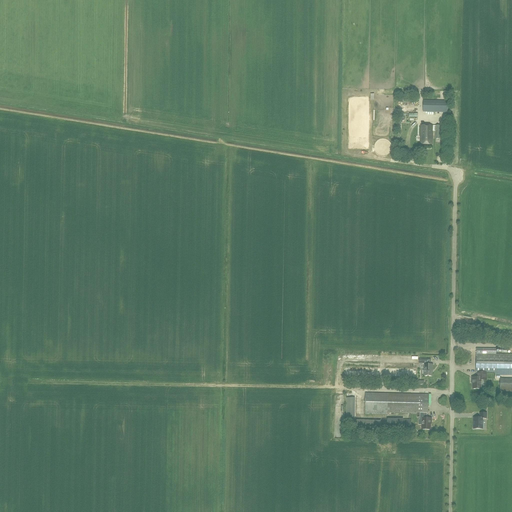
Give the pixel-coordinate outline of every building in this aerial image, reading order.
[(423,111),(448,110),(447,100),(423,100),(423,111)] [(400,125),(413,125),(414,101),(400,101),(400,125)] [(421,125),(421,135),(440,135),(440,126),(421,125)] [(440,139),(440,135),(421,135),(421,144),(432,144),(433,139),(440,139)] [(496,349),(482,349),(477,349),(476,354),(476,373),(477,373),(477,377),(472,377),(472,383),(473,383),(473,389),(481,389),(481,379),(484,379),(484,373),(496,373),(496,375),(511,375),(511,354),(496,354),(496,349)] [(424,365),(425,376),(432,376),(432,370),(433,370),(433,364),(424,365)] [(501,390),(511,389),(511,380),(508,381),(508,377),(500,378),(501,390)] [(388,412),(417,413),(417,417),(420,417),(420,419),(422,419),(422,430),(431,430),(431,424),(432,424),(432,418),(427,418),(427,413),(428,413),(428,395),(366,393),(365,414),(388,415),(388,412)] [(356,396),(349,397),(349,418),(357,418),(356,396)] [(480,418),(474,418),(474,422),(474,425),(474,426),(474,428),(474,429),(482,429),(482,418),(486,418),(486,413),(480,413),(480,418)] [(387,431),(411,432),(411,420),(387,419),(387,431)]
